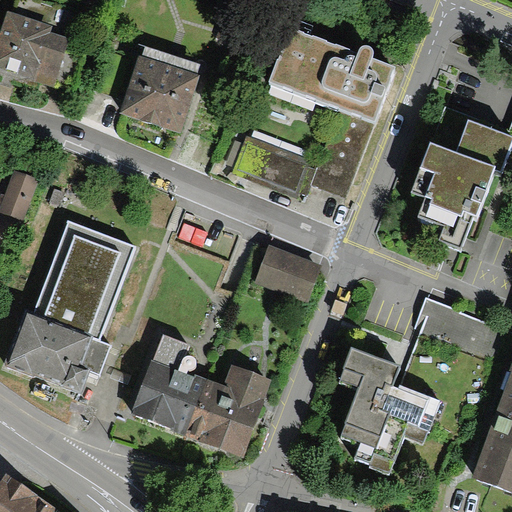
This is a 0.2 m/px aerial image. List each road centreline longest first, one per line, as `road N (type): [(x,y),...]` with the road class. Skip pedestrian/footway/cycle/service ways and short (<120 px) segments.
road 1 (residential): [(0,113),(135,158),(354,252)]
road 2 (unclassified): [(354,252),(447,1)]
road 3 (unclassified): [(263,493),(354,252)]
road 4 (residential): [(263,493),(100,461),(85,478)]
road 5 (residential): [(354,252),(511,308)]
